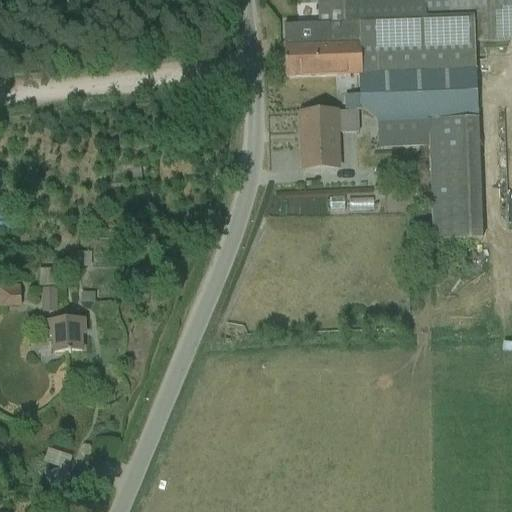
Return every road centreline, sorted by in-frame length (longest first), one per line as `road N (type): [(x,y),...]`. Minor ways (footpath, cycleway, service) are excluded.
road 1 (unclassified): [(117,511),(247,197),(256,132),(245,0)]
road 2 (track): [(252,68),(0,94)]
